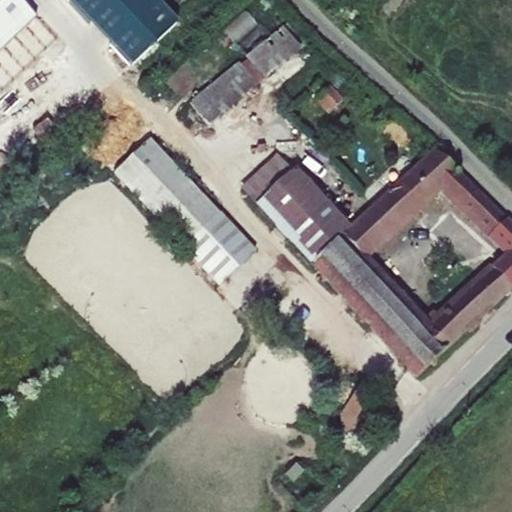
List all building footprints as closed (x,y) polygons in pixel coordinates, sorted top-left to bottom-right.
[(74,0),(137,67),(185,22),(163,0),(74,0)] [(299,11),(245,59),(264,80),(318,31),(299,11)] [(238,66),(193,107),(211,127),(256,86),(238,66)] [(37,94),(27,101),(53,135),(81,113),(75,107),(82,100),(57,68),(32,87),(37,94)] [(330,77),(323,84),(332,94),(329,97),(343,111),(356,99),(342,85),(339,87),(330,77)] [(117,178),(226,284),(260,250),(151,144),(117,178)] [(449,188),(500,236),(511,222),(511,210),(443,146),(382,205),(321,264),(430,371),(511,295),(511,272),(502,262),(447,317),(439,309),(431,318),(374,259),(449,188)] [(285,160),(251,192),(321,264),(382,205),(361,184),(334,210),(285,160)]
